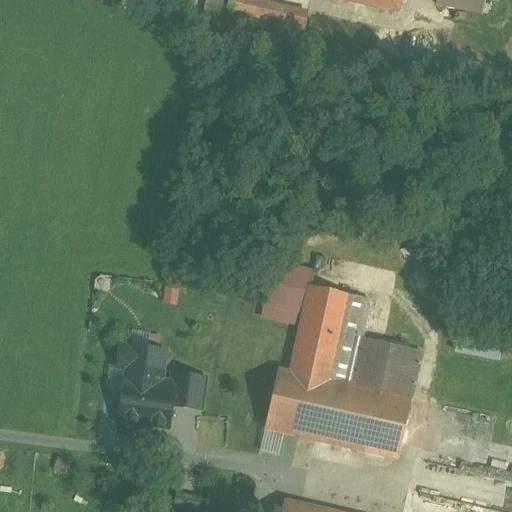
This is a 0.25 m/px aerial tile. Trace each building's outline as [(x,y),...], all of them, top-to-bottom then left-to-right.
[(229,2),(217,0),(207,0),(204,16),(226,20),(229,3),(229,2)] [(401,0),(341,0),(399,12),(401,0)] [(486,0),(437,0),(437,4),(484,14),(486,0)] [(308,21),(229,3),(226,20),(304,37),(308,21)] [(315,273),(272,264),(263,305),(305,314),(311,288),(312,288),(315,273)] [(312,288),(311,288),(305,314),(292,373),(279,371),(268,421),(266,429),(399,459),(423,353),(362,340),(370,301),(312,288)] [(461,329),(459,356),(505,360),(507,333),(461,329)] [(118,425),(177,432),(179,410),(206,413),(210,377),(183,374),(182,382),(169,381),(173,348),(134,344),(134,345),(127,344),(118,425)] [(279,371),(232,360),(219,418),(238,423),(240,415),(268,421),(279,371)] [(326,511),(286,503),(284,511),(326,511)]
